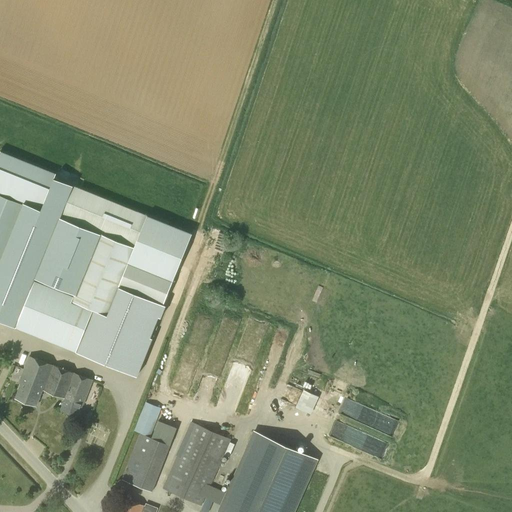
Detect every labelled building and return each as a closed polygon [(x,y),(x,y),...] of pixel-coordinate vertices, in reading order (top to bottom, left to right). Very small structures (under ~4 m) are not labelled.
[(0,192),(21,201),(41,209),(54,177),(56,173),(0,150),(0,192)] [(0,194),(0,320),(13,325),(14,321),(16,316),(19,317),(33,284),(35,280),(35,278),(42,261),(55,229),(61,215),(63,209),(65,206),(73,185),(54,177),(41,209),(21,201),(21,202),(0,194)] [(192,233),(73,185),(65,206),(63,209),(61,215),(55,229),(42,261),(35,278),(35,280),(33,284),(19,317),(16,316),(14,321),(13,325),(137,376),(153,338),(151,337),(159,317),(161,317),(166,305),(163,304),(192,233)] [(305,358),(310,344),(306,343),(301,357),(305,358)] [(42,389),(51,364),(29,355),(19,383),(21,383),(16,398),(37,405),(42,389)] [(65,398),(75,373),(51,364),(42,389),(65,398)] [(75,373),(65,398),(61,409),(78,416),(82,404),(83,404),(93,380),(75,373)] [(93,385),(92,400),(99,400),(100,386),(93,385)] [(307,387),(299,405),(314,412),(322,394),(307,387)] [(294,511),(319,459),(254,430),(226,492),(210,485),(231,439),(192,422),(162,488),(201,506),(205,497),(221,504),(216,511),(294,511)] [(152,492),(170,445),(140,433),(121,480),(152,492)] [(141,511),(144,505),(123,497),(117,511),(141,511)]
